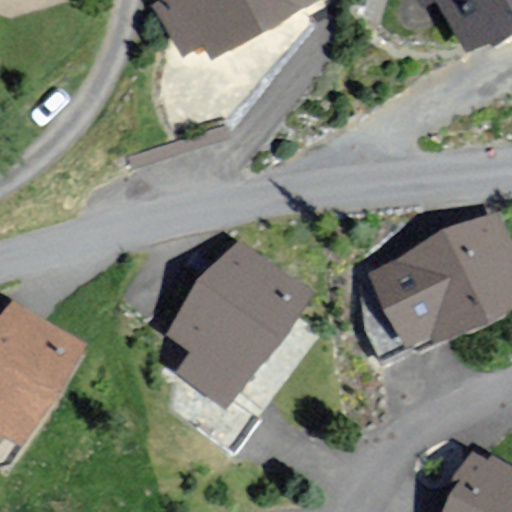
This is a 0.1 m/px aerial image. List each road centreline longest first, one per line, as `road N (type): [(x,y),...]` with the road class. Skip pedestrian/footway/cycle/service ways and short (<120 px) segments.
road 1 (unclassified): [(511,171),(185,210),(0,263)]
road 2 (track): [(132,0),(107,86),(48,153),(0,188)]
road 3 (residential): [(511,382),(414,440),(358,511)]
